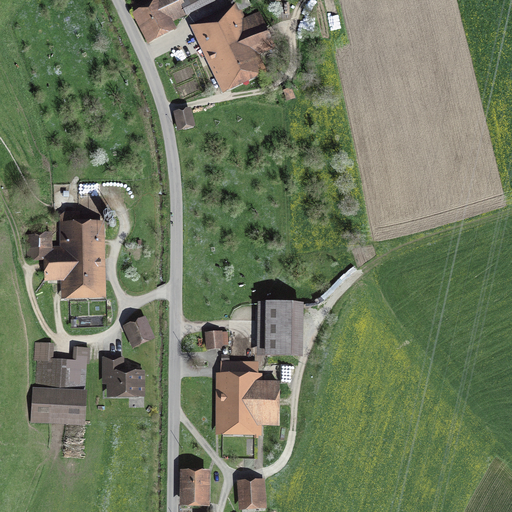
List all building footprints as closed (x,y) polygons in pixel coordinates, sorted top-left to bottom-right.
[(154,0),(148,0),(135,7),(150,37),(169,27),(154,0)] [(160,0),(170,19),(185,12),(184,10),(204,0),(160,0)] [(238,11),(251,5),(248,0),(241,0),(234,3),(238,11)] [(200,29),(227,84),(262,68),(259,62),(256,64),(231,14),(200,29)] [(264,25),(265,24),(260,15),(245,22),(246,25),(245,25),(258,53),(274,46),(264,25)] [(291,90),(285,92),(287,99),(293,97),(291,90)] [(175,114),(179,128),(193,125),(190,110),(175,114)] [(100,292),(97,225),(66,226),(68,293),(100,292)] [(48,233),(27,234),(28,259),(49,258),(48,233)] [(293,305),(268,305),(267,355),(293,355),(293,305)] [(147,337),(148,341),(159,336),(150,317),(131,325),(137,341),(147,337)] [(221,333),(206,334),(207,349),(222,348),(221,333)] [(55,345),(39,344),(34,419),(82,421),(85,363),(54,361),(55,345)] [(117,359),(103,359),(104,374),(110,374),(110,395),(141,395),(141,374),(117,374),(117,359)] [(294,365),(279,365),(278,380),(293,380),(294,365)] [(278,392),(255,392),(256,376),(225,376),(224,429),(255,430),(255,421),(278,421),(278,392)] [(205,475),(186,474),(185,502),(205,502),(205,475)] [(242,511),(245,511),(264,510),(263,497),(258,497),(257,484),(241,486),(241,490),(244,490),(245,503),(242,503),(242,511)]
